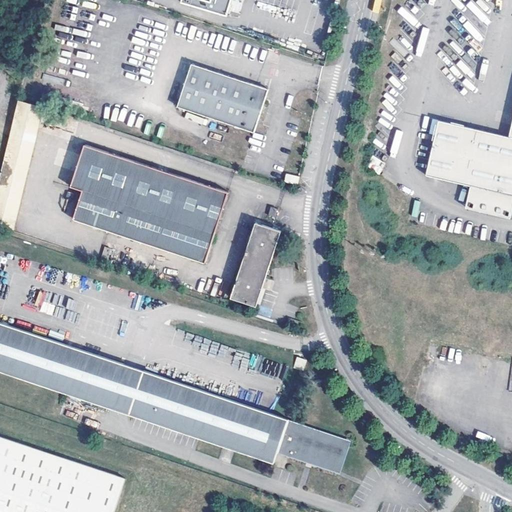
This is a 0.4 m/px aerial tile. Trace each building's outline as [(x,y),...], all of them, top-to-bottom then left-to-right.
[(136,0),(326,57),(339,0),(136,0)] [(270,88),(194,63),(179,105),(255,131),(270,88)] [(43,107),(20,101),(0,181),(0,224),(14,228),(43,107)] [(511,125),(509,136),(439,120),(427,174),(473,185),(469,200),(511,210),(511,125)] [(229,192),(85,145),(72,186),(84,190),(75,219),(206,262),(229,192)] [(284,181),(298,184),(299,176),(286,173),(284,181)] [(511,214),(511,210),(469,200),(467,207),(511,217),(511,214)] [(278,210),(271,207),(269,214),(276,217),(278,210)] [(282,231),(257,222),(232,298),(257,306),(282,231)] [(303,322),(290,317),(288,324),(301,328),(303,322)] [(0,322),(0,371),(274,463),(278,452),(341,473),(351,440),(0,322)] [(308,360),(298,357),(294,367),(304,371),(308,360)] [(0,511),(114,511),(124,483),(13,446),(0,441),(0,511)]
